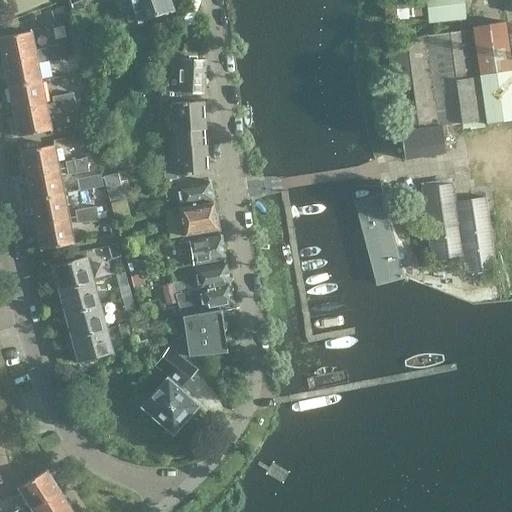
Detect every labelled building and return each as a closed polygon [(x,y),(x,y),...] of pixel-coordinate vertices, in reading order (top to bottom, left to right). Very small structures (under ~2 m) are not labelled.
[(68,0),(70,4),(72,10),(98,0),(68,0)] [(127,23),(171,9),(168,0),(129,0),(132,6),(122,9),(127,23)] [(383,0),(384,19),(426,15),(427,23),(465,19),(462,0),(383,0)] [(471,29),(484,120),(485,123),(511,119),(511,75),(504,22),(470,27),(471,29)] [(484,120),(471,29),(386,41),(399,132),(446,126),(484,120)] [(30,32),(0,37),(0,52),(2,63),(64,50),(62,44),(42,48),(38,30),(30,32)] [(107,55),(102,35),(89,38),(94,59),(107,55)] [(64,50),(2,63),(7,87),(40,80),(37,63),(65,57),(64,50)] [(172,68),(159,98),(171,98),(171,97),(196,96),(196,93),(203,93),(204,60),(197,60),(187,59),(179,59),(178,68),(172,68)] [(40,80),(7,87),(12,112),(45,105),(40,80)] [(72,93),(51,97),(52,103),(74,99),(72,93)] [(171,98),(159,98),(159,99),(159,112),(170,111),(171,123),(176,123),(177,139),(205,137),(204,129),(203,102),(193,102),(193,97),(196,97),(196,96),(171,97),(171,98)] [(45,105),(12,112),(17,136),(50,130),(47,114),(55,113),(54,110),(75,106),(74,99),(52,103),(45,105)] [(450,151),(446,126),(399,132),(403,159),(443,152),(450,151)] [(205,145),(205,137),(177,139),(178,154),(173,155),(174,167),(163,168),(163,180),(176,179),(176,174),(207,173),(205,145)] [(25,176),(58,169),(66,168),(87,164),(85,158),(64,162),(65,163),(57,165),(53,145),(20,151),(25,176)] [(58,169),(25,176),(30,200),(63,194),(59,175),(66,174),(67,175),(88,171),(87,164),(66,168),(58,169)] [(119,173),(104,177),(102,178),(108,203),(110,203),(126,199),(128,198),(125,188),(122,189),(119,177),(119,173)] [(420,187),(421,187),(432,261),(461,256),(464,274),(495,270),(484,197),(454,201),(452,183),(451,179),(420,183),(420,187)] [(209,181),(176,187),(164,189),(165,201),(178,199),(179,203),(180,207),(180,208),(213,202),(209,181)] [(378,190),(357,196),(379,279),(400,273),(378,190)] [(63,194),(30,200),(35,225),(97,213),(95,206),(75,210),(74,207),(66,209),(63,194)] [(126,199),(110,203),(114,219),(130,215),(126,199)] [(180,207),(165,210),(170,239),(182,236),(218,230),(216,221),(213,202),(180,208),(180,207)] [(97,213),(35,225),(40,250),(73,243),(70,229),(77,228),(76,224),(89,221),(98,220),(97,213)] [(220,236),(188,241),(178,243),(180,258),(191,257),(192,265),(224,260),(220,236)] [(119,241),(121,248),(144,244),(143,237),(119,241)] [(107,246),(111,259),(120,256),(116,243),(107,246)] [(86,256),(50,266),(57,291),(93,282),(86,256)] [(225,264),(193,270),(195,281),(186,283),(185,280),(171,283),(174,294),(229,283),(225,264)] [(118,288),(128,285),(124,272),(115,275),(118,288)] [(93,282),(57,291),(63,315),(99,305),(93,282)] [(174,294),(171,283),(161,286),(166,305),(176,303),(174,294)] [(229,283),(174,294),(176,303),(177,306),(182,316),(193,314),(189,300),(199,298),(201,309),(233,303),(229,283)] [(122,298),(125,312),(134,309),(131,296),(122,298)] [(99,305),(63,315),(70,339),(106,329),(99,305)] [(193,314),(182,316),(185,337),(223,332),(219,309),(193,314)] [(120,338),(130,336),(126,323),(117,325),(120,338)] [(106,329),(70,339),(76,362),(113,353),(106,329)] [(176,334),(167,348),(181,357),(184,359),(195,369),(197,368),(195,364),(193,356),(226,352),(223,332),(185,337),(176,334)] [(146,338),(134,343),(137,351),(149,347),(146,338)] [(167,348),(155,365),(168,375),(166,378),(178,388),(196,370),(172,351),(167,348)] [(166,378),(141,406),(172,434),(186,418),(193,417),(196,413),(196,406),(197,405),(178,388),(166,378)] [(46,470),(17,488),(31,510),(59,492),(46,470)] [(72,511),(59,492),(31,510),(31,511),(72,511)]
